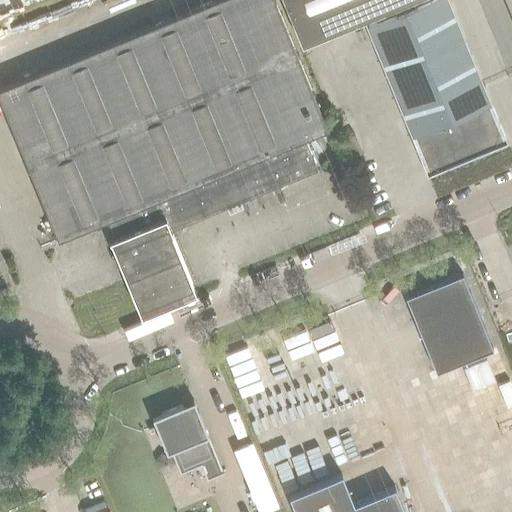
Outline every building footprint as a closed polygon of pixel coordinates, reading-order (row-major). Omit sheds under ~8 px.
[(273,0),(212,0),(155,24),(229,205),(317,169),(304,137),(326,128),(287,33),(273,0)] [(282,0),(301,44),(392,7),(395,13),(367,25),(413,136),(429,173),(503,142),(488,106),(489,105),(446,0),(428,0),(414,6),(411,0),(282,0)] [(170,229),(229,205),(155,24),(0,87),(0,100),(57,239),(106,218),(113,235),(108,237),(139,313),(195,290),(170,229)] [(352,161),(353,160),(363,156),(354,133),(343,138),(352,161)] [(435,372),(492,348),(461,273),(404,296),(435,372)] [(222,472),(193,400),(191,401),(194,407),(184,411),(181,405),(151,417),(154,425),(147,428),(148,429),(155,426),(166,452),(170,450),(179,473),(200,464),(206,478),(205,478),(206,479),(222,472)] [(404,511),(393,486),(353,503),(341,473),(288,495),(294,511),(404,511)]
